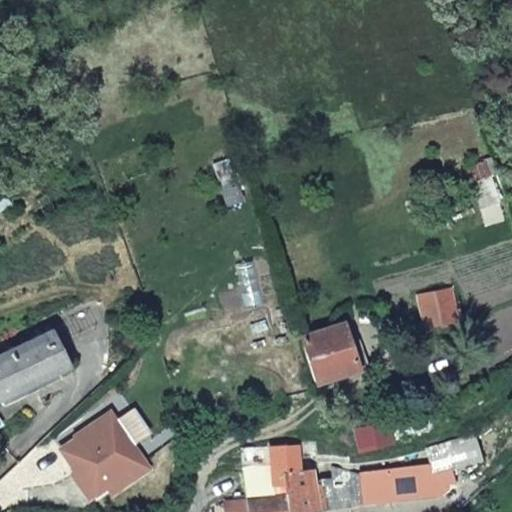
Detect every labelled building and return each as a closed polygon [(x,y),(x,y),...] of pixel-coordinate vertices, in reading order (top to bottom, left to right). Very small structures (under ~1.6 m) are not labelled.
[(351,365),(348,343),(345,323),(303,330),(310,375),(352,369),(351,365)] [(0,396),(69,363),(51,324),(0,350),(0,396)] [(360,364),(357,342),(348,343),(351,365),(360,364)] [(428,408),(387,419),(388,422),(391,437),(433,426),(428,408)] [(106,413),(71,436),(73,438),(56,449),(83,490),(134,457),(106,413)] [(388,422),(355,429),(358,448),(391,441),(391,437),(388,422)] [(425,459),(398,466),(403,486),(430,478),(438,473),(433,456),(442,454),(444,459),(451,456),(453,462),(463,454),(461,447),(459,448),(456,440),(468,436),(465,424),(452,427),(453,434),(421,443),(425,459)] [(272,446),(271,471),(299,470),(298,446),(272,446)] [(240,448),(240,496),(267,496),(267,447),(240,448)] [(446,468),(444,459),(442,454),(433,456),(438,473),(446,468)] [(134,457),(83,490),(89,501),(141,467),(134,457)] [(311,511),(311,510),(403,486),(398,466),(373,473),(371,468),(359,473),(328,471),(330,483),(317,484),(317,488),(314,488),(312,470),(299,470),(271,471),(271,491),(285,491),(285,504),(286,511),(311,511)] [(229,511),(286,511),(285,504),(230,503),(229,511)]
